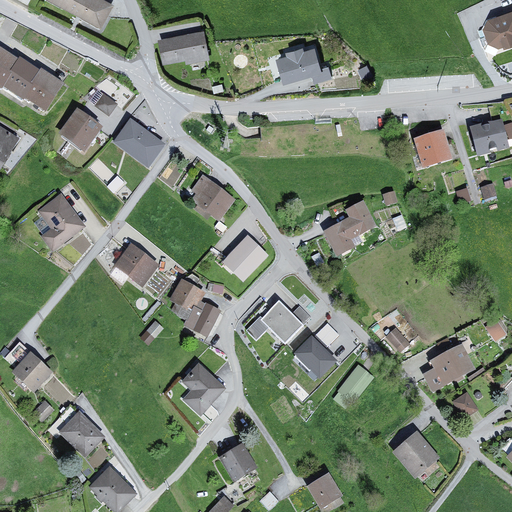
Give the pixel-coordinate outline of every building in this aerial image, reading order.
[(109,4),(101,0),(46,0),(97,26),(109,4)] [(511,9),(480,21),(492,52),(511,44),(511,9)] [(198,29),(156,36),(161,63),(202,56),(198,29)] [(310,47),(273,58),(282,84),(318,72),(310,47)] [(18,61),(0,51),(0,90),(1,91),(18,61)] [(18,61),(1,91),(24,104),(40,74),(18,61)] [(366,66),(357,70),(362,81),(371,77),(366,66)] [(40,74),(24,104),(47,116),(63,86),(40,74)] [(98,95),(91,105),(105,116),(113,106),(98,95)] [(74,111),(57,134),(82,153),(99,129),(74,111)] [(146,169),(162,147),(125,121),(110,143),(146,169)] [(496,121),(464,131),(473,159),(504,149),(496,121)] [(330,123),(261,129),(261,135),(262,144),(331,139),(330,123)] [(0,164),(14,140),(0,131),(0,164)] [(440,135),(411,143),(419,170),(448,161),(440,135)] [(233,202),(199,178),(183,200),(217,224),(233,202)] [(478,188),(482,201),(492,198),(489,185),(478,188)] [(388,193),(377,197),(381,207),(392,203),(388,193)] [(37,236),(47,251),(80,227),(58,198),(36,213),(47,229),(37,236)] [(372,229),(358,203),(342,211),(346,220),(320,233),(332,257),(350,249),(347,242),(372,229)] [(244,243),(223,264),(242,284),(264,262),(244,243)] [(139,289),(155,268),(126,246),(110,267),(139,289)] [(318,254),(312,257),(316,266),(323,263),(318,254)] [(179,330),(201,340),(214,310),(196,302),(200,293),(177,283),(164,312),(184,321),(179,330)] [(300,329),(276,305),(266,316),(263,313),(244,332),(254,342),(266,330),(283,346),(300,329)] [(486,330),(494,342),(506,335),(497,322),(486,330)] [(142,338),(147,342),(159,330),(153,325),(142,338)] [(329,327),(297,356),(317,380),(336,363),(323,349),(337,336),(329,327)] [(395,330),(387,338),(400,351),(408,344),(395,330)] [(417,378),(428,395),(471,368),(456,344),(427,363),(431,369),(417,378)] [(49,374),(29,354),(7,374),(28,395),(49,374)] [(186,388),(177,397),(197,416),(222,391),(194,365),(179,381),(186,388)] [(349,404),(371,378),(355,365),(334,392),(349,404)] [(463,396),(450,404),(461,420),(474,412),(463,396)] [(46,404),(35,414),(42,421),(52,410),(46,404)] [(101,438),(73,411),(55,430),(82,457),(101,438)] [(414,433),(390,452),(410,479),(435,460),(414,433)] [(238,446),(216,458),(230,483),(252,471),(238,446)] [(511,467),(511,446),(502,457),(511,467)] [(103,469),(85,489),(110,511),(115,511),(131,494),(103,469)] [(325,475),(303,487),(317,511),(319,511),(340,500),(325,475)] [(269,492),(259,502),(268,511),(278,502),(269,492)] [(213,511),(225,511),(231,507),(224,500),(213,511)]
